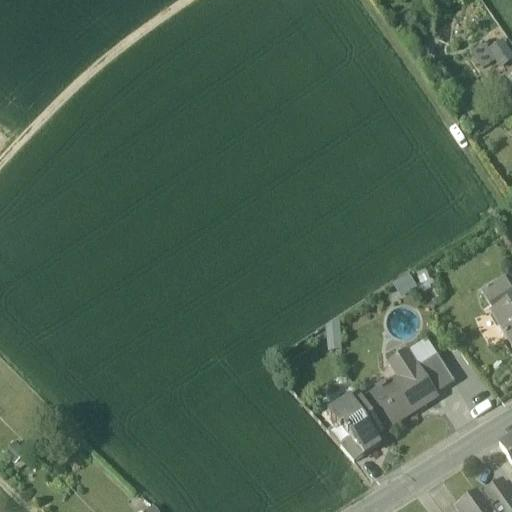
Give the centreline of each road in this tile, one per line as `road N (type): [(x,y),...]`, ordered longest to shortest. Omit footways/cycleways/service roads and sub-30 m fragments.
road 1 (track): [(511,228),(355,0)]
road 2 (track): [(0,171),(98,63),(196,0)]
road 3 (secondary): [(349,511),(511,417)]
